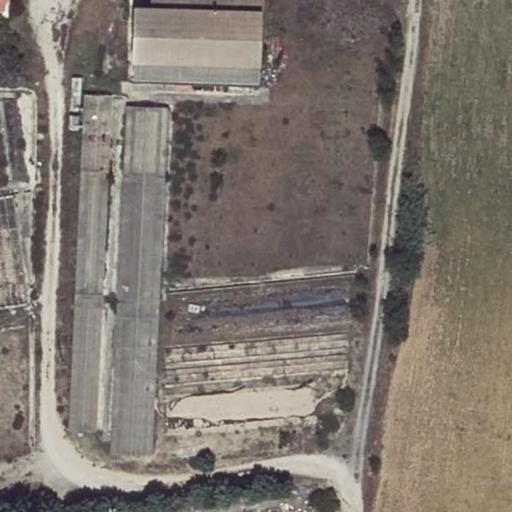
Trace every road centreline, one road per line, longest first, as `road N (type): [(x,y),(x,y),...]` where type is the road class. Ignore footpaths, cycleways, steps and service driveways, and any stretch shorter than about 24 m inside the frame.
road 1 (track): [(352,511),(413,41),(398,0)]
road 2 (track): [(60,0),(48,475)]
road 3 (track): [(357,463),(119,484),(0,475)]
